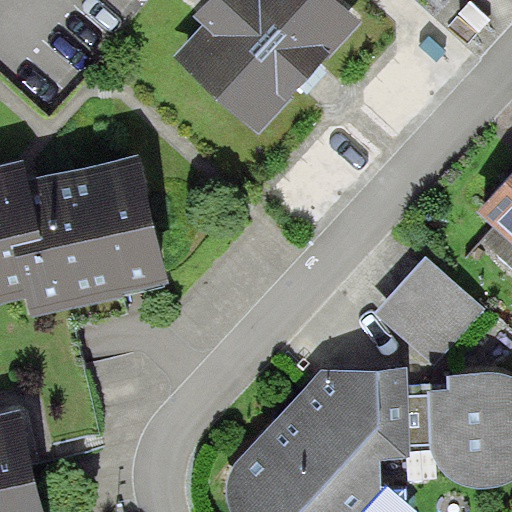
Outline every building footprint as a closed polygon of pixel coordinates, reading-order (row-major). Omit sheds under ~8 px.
[(169,53),(253,134),(293,93),(282,83),(308,57),(314,63),(353,23),(329,0),(188,0),(183,6),(199,22),(169,53)] [(472,199),(511,235),(511,159),(510,157),(472,199)] [(140,160),(27,186),(24,171),(0,176),(0,283),(29,277),(36,309),(167,280),(140,160)] [(379,301),(433,352),(485,298),(431,247),(379,301)] [(383,442),(411,442),(409,377),(409,352),(378,350),(324,358),(231,454),(229,473),(232,488),(241,499),(253,509),(300,511),(406,511),(407,477),(384,476),(383,442)] [(429,377),(409,377),(411,442),(417,443),(417,465),(441,465),(440,441),(451,454),(469,466),(487,470),(502,469),(511,466),(511,361),(497,355),(450,352),(450,365),(430,365),(429,377)] [(42,511),(19,417),(0,421),(0,511),(42,511)]
